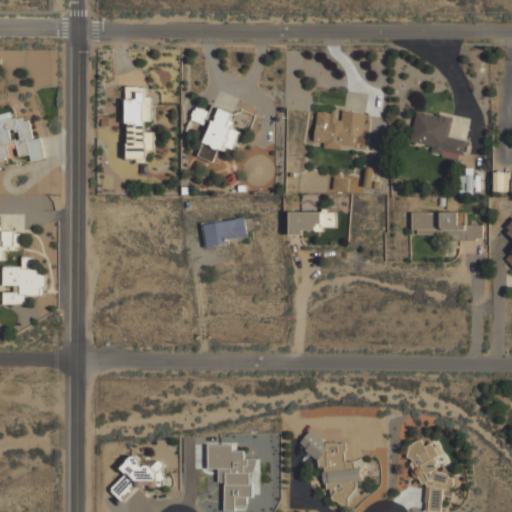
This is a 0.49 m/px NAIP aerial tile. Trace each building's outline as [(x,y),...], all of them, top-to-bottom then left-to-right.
[(153,123),(153,95),(145,95),(145,86),(125,86),(125,123),(153,123)] [(192,118),(204,123),(208,112),(196,107),(192,118)] [(198,156),(216,163),(223,145),(234,149),(241,130),(230,126),(235,113),(217,107),(198,156)] [(361,151),(364,115),(317,111),(314,147),(361,151)] [(0,159),(28,154),(30,161),(45,158),(41,138),(33,139),(29,116),(13,119),(12,112),(0,113),(0,159)] [(464,154),(466,139),(448,137),(451,116),(415,112),(411,147),(464,154)] [(370,187),(374,168),(367,167),(363,186),(370,187)] [(472,168),(466,168),(465,176),(459,175),(459,196),(472,196),(472,168)] [(493,191),(509,191),(509,172),(493,172),(493,191)] [(289,235),(313,235),(313,223),(326,223),(326,211),(289,211),(289,235)] [(412,237),(482,237),(482,221),(467,221),(467,211),(412,211),(412,237)] [(249,241),(246,218),(202,223),(205,245),(249,241)] [(4,250),(23,249),(22,228),(0,228),(0,259),(4,259),(4,250)] [(3,265),(3,285),(12,286),(12,292),(3,291),(3,303),(29,304),(29,295),(45,295),(46,273),(35,273),(35,257),(22,257),(22,266),(3,265)] [(345,443),(336,444),(336,442),(333,443),(332,442),(325,443),(311,430),(300,443),(306,448),(304,449),(317,460),(319,467),(324,466),(324,470),(322,470),(323,484),(326,484),(326,489),(330,488),(331,499),(334,501),(336,501),(342,505),(347,505),(348,504),(347,497),(355,487),(356,486),(356,484),(356,483),(355,481),(360,481),(359,467),(354,467),(354,465),(354,464),(354,462),(353,461),(345,461),(344,450),(346,450),(345,443)] [(425,511),(440,511),(442,489),(449,490),(450,486),(452,486),(453,481),(452,481),(453,478),(448,476),(448,474),(437,471),(435,468),(438,466),(433,457),(437,455),(431,443),(424,447),(420,439),(418,441),(417,440),(413,443),(412,444),(410,444),(406,457),(411,458),(413,461),(410,463),(413,469),(412,470),(412,471),(412,473),(412,475),(413,477),(415,478),(417,478),(419,478),(422,483),(425,482),(426,484),(424,502),(425,502),(425,511)] [(209,445),(231,445),(231,450),(243,450),(243,459),(257,459),(250,482),(252,482),(252,496),(246,496),(246,506),(234,506),(234,509),(225,509),(226,480),(220,480),(220,466),(209,466),(209,445)] [(131,455),(126,460),(126,461),(120,468),(126,473),(112,487),(111,491),(122,501),(123,500),(124,500),(136,486),(136,485),(138,487),(143,487),(145,485),(148,485),(151,487),(155,487),(157,485),(159,487),(160,487),(162,485),(164,485),(163,481),(165,479),(165,476),(164,475),(163,473),(162,471),(164,470),(162,468),(164,466),(163,463),(160,460),(157,460),(151,466),(149,464),(144,464),(142,466),(140,464),(140,460),(135,455),(131,455)]
